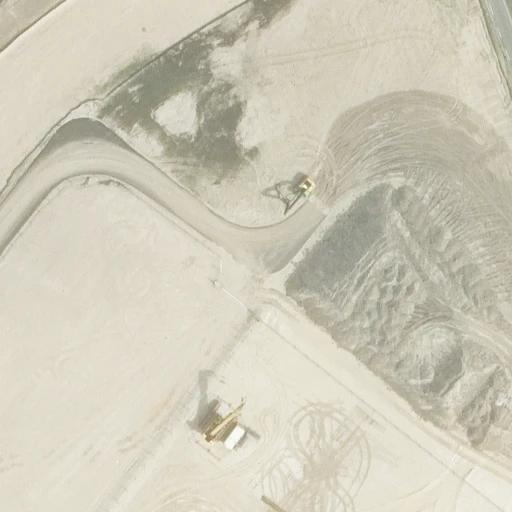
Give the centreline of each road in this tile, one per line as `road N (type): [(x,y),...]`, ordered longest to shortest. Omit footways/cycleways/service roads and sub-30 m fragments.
road 1 (unknown): [(142,408),(261,264),(339,185),(511,75)]
road 2 (unclassified): [(0,228),(73,134),(261,264)]
road 3 (unknown): [(142,408),(73,380),(52,385),(0,457)]
road 4 (unknown): [(306,511),(205,431)]
